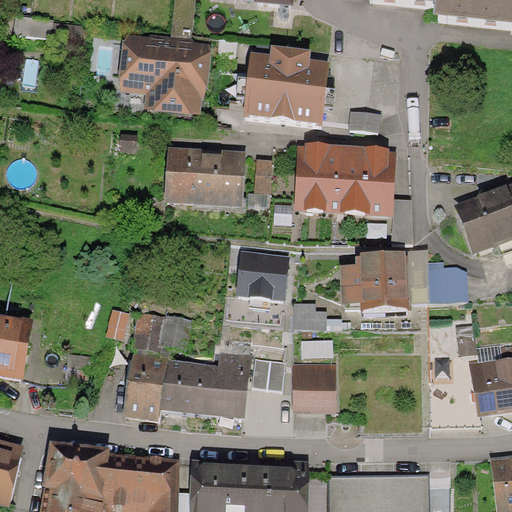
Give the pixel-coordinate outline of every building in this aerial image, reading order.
[(196,2),(180,0),(174,0),(169,52),(191,55),(196,2)] [(260,0),(259,12),(295,16),(296,0),(260,0)] [(511,0),(371,0),(371,3),(441,10),(440,24),(511,30),(511,0)] [(169,52),(125,48),(119,102),(151,106),(149,125),(199,130),(200,115),(209,116),(215,57),(191,55),(169,52)] [(331,73),(249,65),(242,132),(324,140),(331,73)] [(348,119),(348,139),(374,140),(375,120),(348,119)] [(249,167),(167,160),(162,219),(244,225),(249,167)] [(298,229),(390,229),(390,249),(411,249),(411,210),(399,210),(399,161),(298,161),(298,229)] [(274,170),(255,169),(252,202),(272,204),(274,170)] [(511,198),(456,218),(475,272),(511,258),(511,198)] [(362,280),(341,281),(342,331),(365,330),(365,342),(410,341),(410,326),(432,325),(432,315),(466,314),(465,276),(441,277),(440,267),(428,267),(428,260),(407,260),(408,276),(362,278),(362,280)] [(291,273),(241,269),(237,317),(287,321),(291,273)] [(314,313),(292,314),(293,351),(301,350),(326,350),(326,321),(315,322),(314,313)] [(189,322),(135,317),(124,424),(243,437),(251,361),(215,357),(213,375),(163,369),(165,350),(185,353),(189,322)] [(0,327),(0,390),(24,395),(34,333),(0,327)] [(465,369),(466,376),(472,416),(494,413),(497,430),(511,428),(511,354),(502,356),(504,365),(478,369),(473,336),(456,339),(460,370),(465,369)] [(302,370),(291,370),(293,429),(335,428),(332,350),(326,350),(301,350),(302,370)] [(91,366),(65,363),(62,391),(88,394),(91,366)] [(185,511),(180,467),(61,450),(46,511),(101,511),(102,500),(145,504),(153,511),(185,511)] [(9,511),(22,462),(0,456),(0,511),(9,511)] [(511,511),(511,470),(490,474),(496,511),(511,511)] [(308,511),(307,475),(192,473),(192,511),(308,511)] [(330,511),(430,511),(430,476),(330,478),(330,511)]
